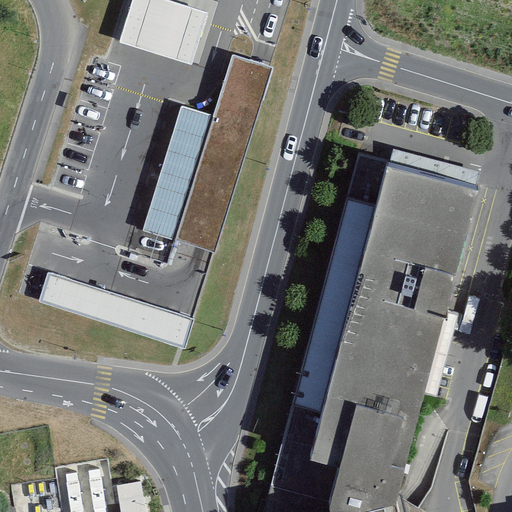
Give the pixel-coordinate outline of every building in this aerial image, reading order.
[(179,5),(164,0),(132,0),(120,43),(158,54),(192,65),(207,13),(179,5)] [(255,60),(233,56),(214,115),(174,240),(175,240),(194,246),(212,254),(273,67),(255,60)] [(214,115),(182,107),(143,230),(175,240),(214,115)] [(263,511),(406,511),(399,485),(409,449),(479,177),(387,152),(320,406),(292,398),(263,511)] [(196,315),(50,268),(40,303),(185,348),(196,315)] [(121,511),(151,511),(149,478),(119,480),(121,511)]
